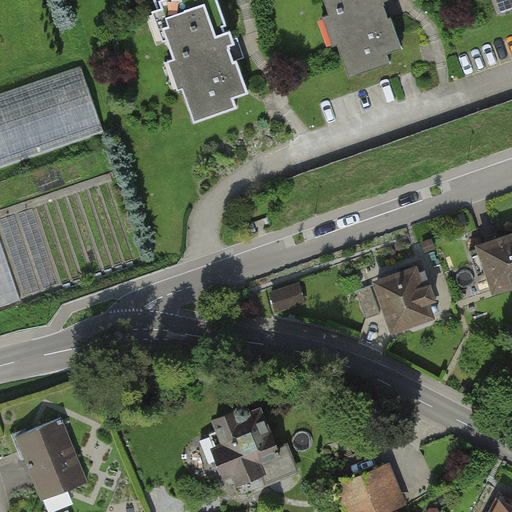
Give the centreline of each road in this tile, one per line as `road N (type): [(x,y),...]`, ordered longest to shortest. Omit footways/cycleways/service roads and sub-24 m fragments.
road 1 (unclassified): [(131,341),(149,306),(206,278),(511,172)]
road 2 (unclassified): [(131,341),(191,337),(309,354),(511,447)]
road 3 (unclassified): [(0,366),(131,341)]
